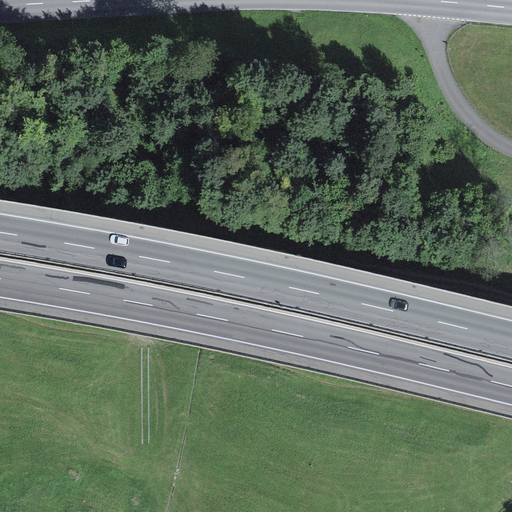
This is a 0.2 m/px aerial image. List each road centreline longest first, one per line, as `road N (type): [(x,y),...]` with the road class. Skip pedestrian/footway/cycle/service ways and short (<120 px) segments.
road 1 (motorway): [(0,278),(511,387)]
road 2 (motorway): [(511,339),(231,274),(0,232)]
road 3 (tertiary): [(0,6),(121,0)]
